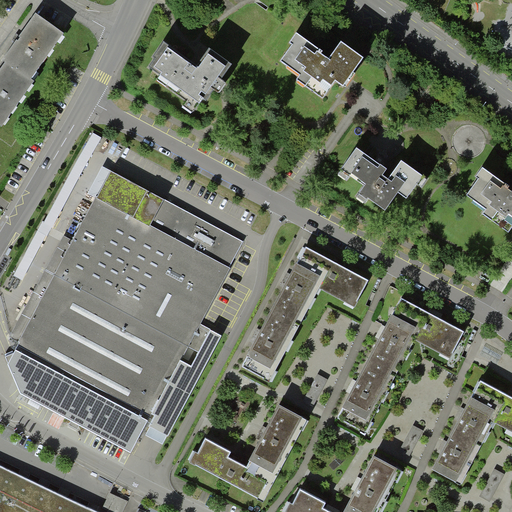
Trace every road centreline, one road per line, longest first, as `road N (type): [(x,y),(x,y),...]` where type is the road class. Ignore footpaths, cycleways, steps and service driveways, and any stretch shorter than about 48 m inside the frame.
road 1 (residential): [(86,103),(511,331)]
road 2 (residential): [(0,403),(202,511)]
road 3 (unknown): [(266,242),(96,154)]
road 4 (residential): [(511,102),(368,0)]
road 5 (residential): [(86,103),(0,245)]
